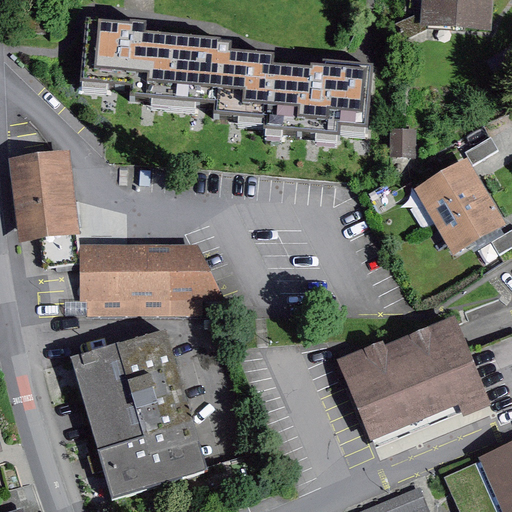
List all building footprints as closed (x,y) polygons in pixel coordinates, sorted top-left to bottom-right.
[(489,35),(490,0),(420,0),(419,31),(489,35)] [(127,107),(170,111),(176,41),(144,38),(145,25),(81,19),(74,91),(128,96),(127,107)] [(228,46),(176,41),(170,111),(208,115),(207,128),(260,134),(266,76),(267,60),(227,56),(228,46)] [(266,76),(260,134),(259,145),(337,152),(339,131),(369,134),(375,69),(326,64),(324,81),(266,76)] [(415,135),(392,135),(392,166),(415,167),(415,135)] [(473,168),(496,154),(489,142),(466,155),(473,168)] [(66,157),(7,164),(17,246),(76,238),(66,157)] [(414,199),(434,231),(484,199),(465,168),(414,199)] [(504,231),(484,199),(434,231),(453,262),(504,231)] [(499,258),(511,250),(511,232),(491,246),(499,258)] [(197,251),(78,251),(77,308),(231,309),(197,251)] [(465,355),(454,327),(341,373),(372,446),(458,411),(462,422),(488,411),(465,355)] [(511,401),(511,335),(465,355),(488,411),(511,401)] [(165,336),(71,363),(111,501),(205,474),(165,336)] [(511,511),(511,450),(442,481),(455,511),(511,511)] [(424,511),(417,494),(373,511),(424,511)]
